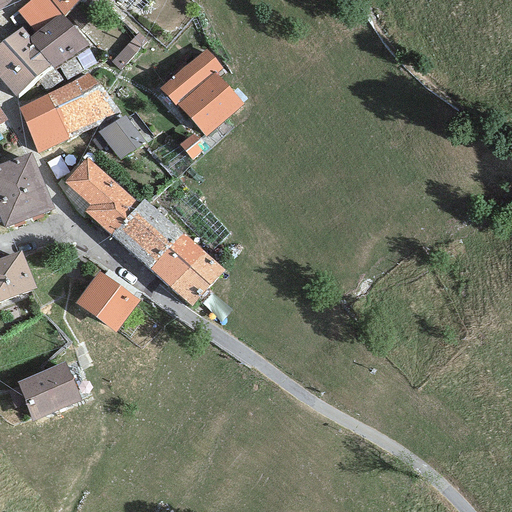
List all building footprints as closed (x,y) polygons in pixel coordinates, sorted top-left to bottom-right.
[(0,0),(0,15),(3,13),(16,0),(0,0)] [(41,0),(39,0),(18,21),(36,38),(63,21),(41,0)] [(96,0),(41,0),(63,21),(90,56),(114,75),(145,51),(96,0)] [(149,0),(108,0),(133,20),(149,0)] [(28,43),(54,75),(90,56),(63,21),(36,38),(28,43)] [(22,35),(0,52),(0,86),(17,103),(54,75),(28,43),(22,35)] [(204,61),(157,97),(179,118),(215,87),(223,81),(204,61)] [(91,83),(19,116),(39,161),(95,137),(123,125),(91,83)] [(215,87),(179,118),(207,145),(242,115),(215,87)] [(148,152),(123,125),(95,137),(120,167),(148,152)] [(30,165),(0,175),(0,233),(50,218),(30,165)] [(145,212),(84,169),(64,191),(88,215),(79,222),(89,229),(110,247),(145,212)] [(145,212),(110,247),(147,278),(181,242),(145,212)] [(181,242),(147,278),(189,313),(225,277),(181,242)] [(26,279),(21,263),(0,269),(0,310),(33,299),(26,279)] [(26,279),(33,299),(59,300),(60,280),(26,279)] [(101,283),(77,313),(111,339),(135,309),(101,283)] [(3,385),(16,418),(72,396),(59,363),(3,385)]
